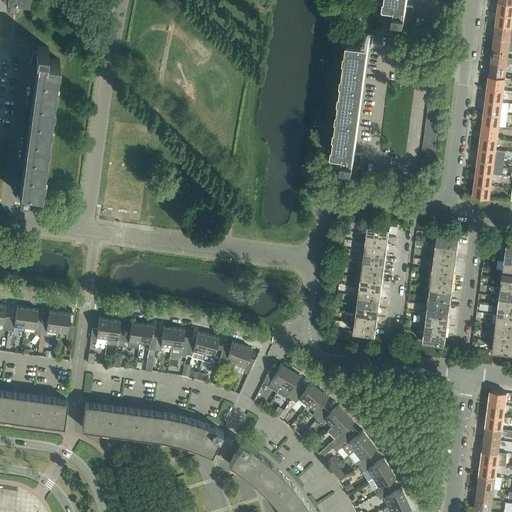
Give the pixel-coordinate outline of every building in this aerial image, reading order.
[(385,0),(385,2),(387,3),(386,14),(394,15),(411,17),(413,5),(407,4),(404,4),(404,0),(385,0)] [(511,13),(511,1),(500,0),(499,0),(498,12),(511,13)] [(511,25),(511,13),(498,12),(496,24),(511,25)] [(511,32),(511,29),(511,25),(496,24),(494,36),(511,38),(511,37),(511,32)] [(348,37),(333,149),(336,150),(334,161),(354,163),(359,164),(361,152),(355,152),(353,151),(367,41),(370,41),(371,34),(364,33),(364,39),(358,39),(348,37)] [(509,50),(511,38),(494,36),(493,48),(509,50)] [(48,46),(38,45),(37,51),(33,51),(33,52),(32,53),(32,55),(32,56),(31,57),(31,58),(30,60),(30,61),(31,61),(32,60),(40,61),(23,186),(21,186),(20,194),(17,193),(17,197),(21,202),(26,202),(31,199),(33,188),(43,190),(43,189),(42,189),(59,60),(60,59),(47,57),(48,46)] [(511,56),(508,56),(509,50),(493,48),(491,60),(508,62),(511,62),(511,56)] [(506,74),(508,62),(491,60),(490,72),(506,74)] [(504,89),(505,77),(489,75),(488,87),(504,89)] [(502,101),(504,89),(488,87),(486,99),(502,101)] [(501,113),(502,101),(486,99),(485,111),(501,113)] [(499,125),(501,113),(485,111),(483,123),(499,125)] [(497,137),(499,125),(483,123),(481,134),(497,137)] [(496,148),(497,137),(481,134),(480,146),(496,148)] [(480,146),(478,158),(494,160),(504,162),(506,150),(496,148),(480,146)] [(478,158),(477,170),(493,172),(497,173),(503,173),(504,162),(494,160),(478,158)] [(491,184),(493,172),(477,170),(475,182),(491,184)] [(490,196),(491,184),(475,182),(474,194),(490,196)] [(391,226),(391,225),(368,223),(369,223),(368,232),(389,234),(390,226),(391,226)] [(388,244),(389,234),(368,232),(367,241),(388,244)] [(460,235),(438,232),(438,233),(437,241),(459,244),(460,236),(460,235)] [(387,253),(388,244),(367,241),(365,250),(387,253)] [(457,253),(459,244),(437,241),(436,250),(457,253)] [(511,242),(507,241),(502,241),(501,250),(511,251),(511,242)] [(386,262),(387,253),(365,250),(364,259),(386,262)] [(456,262),(457,253),(436,250),(435,259),(456,262)] [(511,251),(501,250),(499,259),(505,259),(511,260),(511,251)] [(384,271),(386,262),(364,259),(363,268),(384,271)] [(455,271),(456,262),(435,259),(434,268),(455,271)] [(383,280),(384,271),(363,268),(362,277),(383,280)] [(454,280),(455,271),(434,268),(432,277),(454,280)] [(511,278),(511,269),(504,268),(503,277),(511,278)] [(382,289),(383,280),(362,277),(361,286),(382,289)] [(453,289),(454,280),(432,277),(431,286),(453,289)] [(511,287),(511,278),(503,277),(502,286),(511,287)] [(381,298),(382,289),(361,286),(359,295),(381,298)] [(451,298),(453,289),(431,286),(430,295),(451,298)] [(511,287),(502,286),(496,286),(495,295),(500,295),(511,296),(511,287)] [(380,307),(381,298),(359,295),(358,304),(380,307)] [(450,307),(451,298),(430,295),(429,304),(450,307)] [(511,306),(511,296),(500,295),(499,304),(511,306)] [(8,329),(10,316),(5,316),(6,304),(0,302),(0,323),(3,324),(2,329),(8,329)] [(378,316),(380,307),(358,304),(357,313),(378,316)] [(449,316),(450,307),(429,304),(428,313),(449,316)] [(511,315),(511,306),(499,304),(498,313),(511,315)] [(25,327),(27,307),(17,305),(16,317),(10,316),(8,329),(14,330),(15,326),(25,327)] [(40,334),(42,321),(37,320),(38,308),(27,307),(25,327),(35,328),(34,333),(40,334)] [(57,331),(60,311),(49,309),(47,321),(42,321),(40,334),(46,335),(47,330),(57,331)] [(72,338),(74,325),(69,324),(70,312),(60,311),(57,331),(67,333),(66,337),(72,338)] [(377,325),(378,316),(357,313),(356,322),(377,325)] [(448,325),(449,316),(428,313),(426,322),(448,325)] [(511,324),(511,315),(498,313),(497,322),(511,324)] [(107,338),(109,318),(99,316),(97,328),(92,327),(90,340),(96,341),(97,337),(107,338)] [(107,338),(106,343),(122,345),(124,332),(118,331),(120,319),(110,318),(107,338)] [(139,342),(142,322),(131,321),(129,332),(124,332),(122,345),(128,345),(128,346),(139,347),(139,342)] [(154,349),(156,336),(150,335),(152,323),(142,322),(139,342),(149,344),(149,348),(154,349)] [(376,333),(377,325),(356,322),(355,330),(354,330),(354,331),(377,334),(377,333),(376,333)] [(447,334),(448,325),(426,322),(425,331),(447,334)] [(511,333),(511,324),(497,322),(496,331),(511,333)] [(171,347),(174,326),(163,325),(161,337),(156,336),(154,349),(161,350),(161,346),(171,347)] [(171,347),(170,351),(181,353),(186,354),(189,341),(183,340),(184,328),(174,326),(171,347)] [(189,341),(186,354),(192,355),(192,356),(202,358),(208,333),(198,330),(195,342),(189,341)] [(420,330),(419,337),(424,338),(424,340),(423,340),(429,341),(432,341),(446,343),(446,342),(445,342),(447,334),(425,331),(420,330)] [(511,342),(511,333),(496,331),(494,340),(511,342)] [(217,362),(221,349),(215,347),(218,336),(208,333),(202,358),(212,361),(212,360),(217,362)] [(221,349),(217,362),(218,362),(224,365),(225,364),(233,367),(235,363),(234,363),(242,344),(232,340),(230,344),(224,342),(221,349)] [(511,342),(494,340),(493,349),(496,350),(506,351),(511,351),(511,342)] [(233,367),(232,369),(242,372),(242,371),(247,374),(253,361),(247,359),(251,348),(242,344),(234,363),(235,363),(233,367)] [(269,370),(263,381),(269,384),(268,386),(277,391),(280,386),(290,368),(281,362),(275,373),(269,370)] [(291,398),(298,387),(293,384),(299,374),(290,368),(280,386),(277,391),(286,396),(286,395),(291,398)] [(307,404),(319,388),(311,381),(304,391),(298,387),(291,398),(296,401),(299,398),(307,404)] [(328,395),(319,388),(307,404),(315,410),(312,414),(317,418),(325,408),(321,404),(328,395)] [(0,415),(64,424),(67,399),(0,389),(0,415)] [(505,404),(507,391),(491,389),(489,402),(505,404)] [(170,412),(85,401),(82,426),(161,437),(167,438),(179,441),(196,446),(205,450),(212,453),(223,430),(202,421),(186,416),(170,412)] [(504,416),(505,404),(489,402),(488,413),(504,416)] [(332,426),(346,411),(338,404),(330,413),(325,408),(317,418),(321,422),(324,418),(332,426)] [(346,427),(348,424),(354,418),(346,411),(332,426),(328,430),(335,437),(336,436),(340,440),(349,432),(346,427)] [(502,428),(504,416),(488,413),(486,425),(502,428)] [(486,425),(484,437),(501,440),(502,433),(504,433),(504,435),(511,435),(511,428),(502,428),(486,425)] [(353,437),(349,432),(340,440),(344,445),(342,447),(348,454),(353,450),(369,437),(363,429),(353,437)] [(376,446),(369,437),(353,450),(360,458),(356,461),(360,466),(370,458),(367,453),(376,446)] [(499,451),(501,440),(484,437),(483,449),(499,451)] [(272,463),(259,452),(242,440),(229,462),(236,466),(258,484),(271,499),(276,503),(282,511),(313,511),(300,492),(283,473),(272,463)] [(506,464),(508,453),(508,452),(499,451),(483,449),(481,461),(498,463),(506,464)] [(372,477),(390,466),(384,457),(374,463),(370,458),(360,466),(363,471),(367,468),(372,477)] [(496,475),(498,463),(481,461),(480,473),(496,475)] [(395,476),(390,466),(372,477),(367,480),(373,489),(374,488),(377,493),(388,487),(385,482),(395,476)] [(502,476),(496,475),(480,473),(478,485),(495,487),(501,488),(502,476)] [(350,482),(345,485),(348,491),(354,487),(350,482)] [(493,499),(495,487),(478,485),(476,497),(493,499)] [(388,506),(407,497),(402,487),(391,492),(388,487),(377,493),(379,498),(384,496),(388,506)] [(388,506),(384,508),(385,511),(399,511),(400,511),(411,507),(407,497),(388,506)] [(491,511),(493,499),(476,497),(475,509),(478,509),(485,510),(491,511)]
